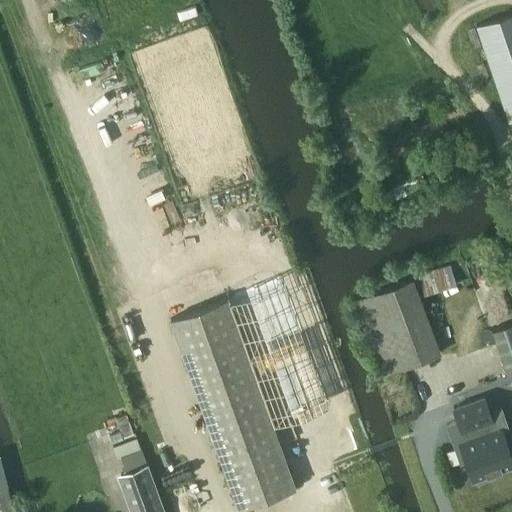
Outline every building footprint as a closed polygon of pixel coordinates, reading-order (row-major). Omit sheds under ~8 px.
[(511,17),(479,30),(499,86),(511,81),(511,17)] [(511,81),(499,86),(510,118),(511,117),(511,81)] [(260,203),(235,212),(242,232),(267,223),(260,203)] [(438,354),(410,279),(351,302),(379,376),(438,354)] [(294,486),(226,297),(169,318),(237,506),(294,486)] [(511,322),(492,329),(508,374),(511,372),(511,322)] [(459,442),(454,444),(460,461),(466,459),(473,479),(478,477),(479,481),(494,476),(492,472),(511,464),(511,457),(507,444),(511,442),(511,440),(506,425),(501,427),(497,417),(492,420),(483,396),(453,407),(462,431),(456,433),(459,442)] [(113,444),(117,457),(142,449),(137,436),(113,444)] [(118,473),(131,511),(163,511),(147,463),(118,473)] [(0,511),(13,511),(6,485),(0,486),(0,511)]
